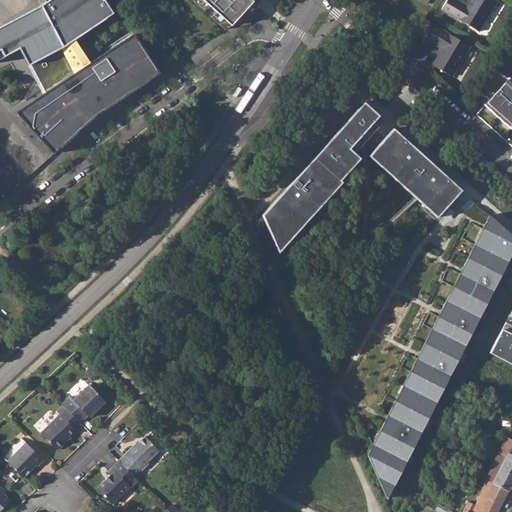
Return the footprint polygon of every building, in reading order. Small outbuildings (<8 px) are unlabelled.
[(66,77),(61,85),(57,90),(19,117),(54,154),(81,129),(72,100),(100,81),(114,103),(160,73),(134,34),(90,63),(74,39),(113,13),(104,0),(50,0),(40,7),(8,28),(66,77)] [(250,0),(208,0),(232,21),(250,0)] [(479,32),(496,2),(493,0),(468,0),(465,5),(457,0),(446,0),(441,10),(479,32)] [(16,112),(19,117),(57,90),(61,85),(66,77),(8,28),(40,7),(0,27),(0,50),(1,50),(4,55),(19,48),(43,94),(16,112)] [(451,77),(469,47),(432,25),(423,39),(439,48),(430,65),(451,77)] [(511,79),(509,77),(508,79),(496,71),(481,95),(490,100),(485,105),(510,128),(511,125),(511,79)] [(72,100),(81,129),(95,116),(114,103),(100,81),(72,100)] [(349,149),(379,116),(364,102),(262,215),(278,252),(362,160),(349,149)] [(462,190),(393,129),(369,156),(437,217),(462,190)] [(511,235),(487,214),(366,452),(385,495),(511,252),(511,235)] [(511,325),(505,322),(490,353),(511,364),(511,325)] [(70,396),(62,404),(63,405),(80,423),(87,415),(89,417),(105,402),(89,385),(73,400),(70,396)] [(60,414),(40,432),(57,450),(65,442),(64,440),(69,435),(75,429),(74,428),(80,423),(63,405),(57,411),(60,414)] [(159,451),(145,437),(137,444),(133,448),(132,447),(124,455),(119,461),(133,476),(140,469),(141,471),(148,464),(148,461),(159,451)] [(511,474),(511,439),(506,437),(492,464),(511,474)] [(37,467),(44,460),(26,442),(7,461),(9,463),(23,478),(35,464),(37,467)] [(96,489),(111,504),(122,493),(123,490),(127,485),(130,488),(138,481),(133,476),(119,461),(107,472),(110,475),(96,489)] [(475,511),(498,511),(511,485),(511,474),(492,464),(484,479),(486,480),(479,496),(479,497),(475,505),(468,501),(462,511),(473,511),(474,511),(475,511)] [(0,510),(10,501),(2,493),(0,490),(0,510)]
